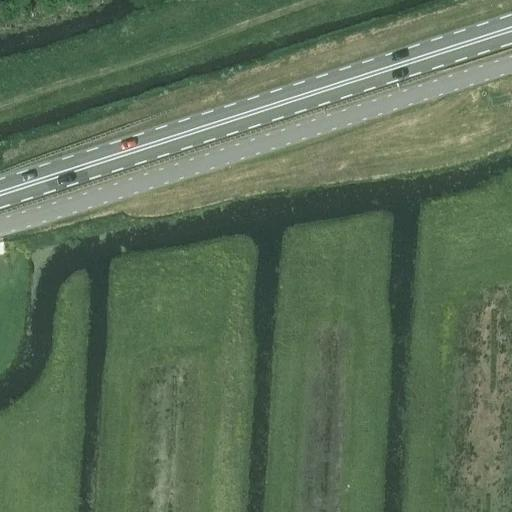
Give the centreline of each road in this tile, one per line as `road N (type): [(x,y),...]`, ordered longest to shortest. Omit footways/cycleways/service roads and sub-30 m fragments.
road 1 (primary): [(0,193),(511,29)]
road 2 (unclassified): [(511,63),(0,225)]
